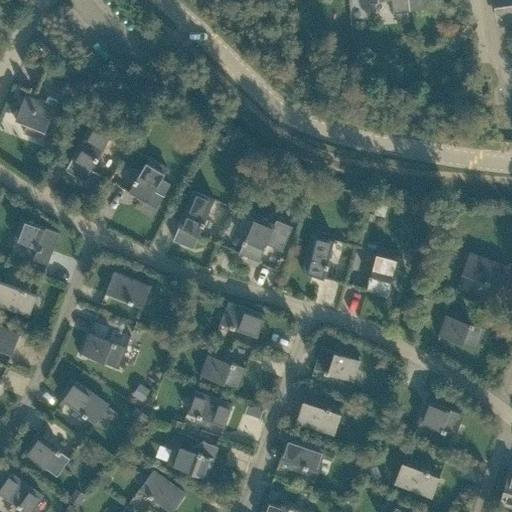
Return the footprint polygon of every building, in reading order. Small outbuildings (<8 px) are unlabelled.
[(364,0),(365,1),(371,0),(391,0),(394,12),(409,11),(407,0),(364,0)] [(429,0),(416,0),(418,8),(430,7),(429,0)] [(471,0),(457,0),(460,15),(468,14),(473,13),(471,0)] [(511,0),(493,0),(497,22),(511,20),(511,0)] [(350,38),(329,42),(333,60),(353,57),(350,38)] [(113,64),(106,71),(112,78),(120,72),(113,64)] [(154,71),(146,79),(153,88),(162,80),(154,71)] [(26,94),(16,118),(27,123),(24,131),(43,139),(59,99),(49,95),(46,102),(26,94)] [(93,124),(73,158),(66,169),(67,170),(68,168),(86,178),(112,135),(93,124)] [(150,157),(129,191),(148,202),(157,207),(171,183),(163,178),(168,168),(150,157)] [(194,248),(200,235),(215,198),(195,190),(179,226),(174,239),(194,248)] [(353,193),(348,210),(361,215),(366,197),(353,193)] [(370,199),(367,211),(374,213),(377,201),(370,199)] [(260,261),(267,244),(282,250),(290,230),(289,230),(291,225),(277,219),(275,224),(256,216),(240,252),(260,261)] [(23,218),(15,239),(38,247),(34,258),(49,264),(53,252),(60,232),(23,218)] [(314,233),(304,272),(325,277),(335,239),(314,233)] [(378,250),(368,289),(389,294),(399,255),(378,250)] [(470,252),(463,272),(499,286),(498,288),(511,292),(511,288),(511,271),(506,269),(508,265),(470,252)] [(116,271),(107,291),(145,306),(153,286),(116,271)] [(0,280),(0,303),(30,314),(38,294),(0,280)] [(423,282),(419,296),(428,299),(433,286),(423,282)] [(205,294),(197,291),(194,302),(202,304),(205,294)] [(229,301),(222,321),(259,335),(266,314),(229,301)] [(448,314),(440,334),(477,348),(485,327),(448,314)] [(0,324),(0,348),(13,353),(21,333),(0,324)] [(90,332),(82,352),(120,367),(128,347),(90,332)] [(188,334),(177,335),(178,344),(189,343),(188,334)] [(322,346),(315,367),(353,380),(360,359),(322,346)] [(210,354),(202,374),(239,387),(247,367),(210,354)] [(76,380),(64,398),(97,421),(109,404),(76,380)] [(141,383),(133,394),(142,400),(150,389),(141,383)] [(196,390),(189,411),(226,424),(233,404),(196,390)] [(304,400),(297,420),(335,433),(342,412),(304,400)] [(427,400),(419,420),(456,434),(464,414),(427,400)] [(149,414),(138,406),(133,413),(144,421),(149,414)] [(398,415),(394,426),(401,429),(406,419),(398,415)] [(182,421),(172,418),(170,426),(180,429),(181,425),(181,424),(182,421)] [(38,434),(25,452),(58,475),(71,457),(38,434)] [(288,436),(281,457),(319,470),(326,449),(288,436)] [(177,443),(169,463),(206,477),(214,457),(218,445),(205,440),(199,443),(197,450),(177,443)] [(326,450),(324,456),(333,459),(335,453),(326,450)] [(403,461),(396,481),(433,496),(441,475),(403,461)] [(511,467),(510,467),(500,502),(511,504),(511,467)] [(154,469),(141,487),(173,510),(185,493),(154,469)] [(11,472),(0,486),(0,490),(29,511),(30,511),(43,495),(11,472)] [(105,472),(97,483),(105,488),(113,478),(105,472)] [(270,487),(267,497),(274,499),(278,489),(270,487)] [(267,499),(262,511),(305,511),(267,499)] [(402,511),(386,500),(379,510),(382,511),(402,511)] [(71,503),(65,511),(73,511),(77,507),(71,503)]
